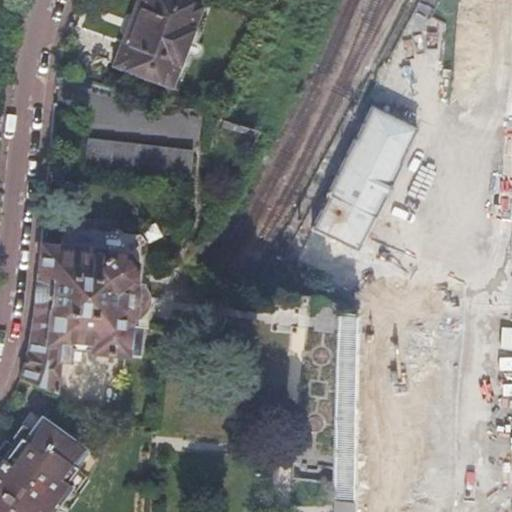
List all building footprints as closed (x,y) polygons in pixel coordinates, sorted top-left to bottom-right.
[(175,0),(137,0),(113,67),(169,89),(199,9),(175,0)] [(354,253),(415,130),(369,107),(308,231),(354,253)] [(138,146),(136,161),(176,166),(178,151),(138,146)] [(18,379),(54,393),(57,359),(65,360),(67,347),(88,349),(88,352),(132,356),(134,327),(139,327),(139,316),(143,313),(145,309),(147,305),(149,301),(148,296),(148,292),(146,289),(144,286),(143,284),(143,281),(139,280),(141,240),(135,232),(119,231),(117,228),(107,227),(103,230),(100,230),(97,226),(88,226),(86,229),(81,229),(79,225),(69,224),(66,227),(59,227),(57,246),(38,245),(33,294),(29,321),(26,345),(22,363),(18,379)] [(326,316),(321,511),(344,511),(350,316),(326,316)] [(0,459),(0,511),(48,511),(71,483),(63,477),(83,452),(36,415),(1,460),(0,459)]
